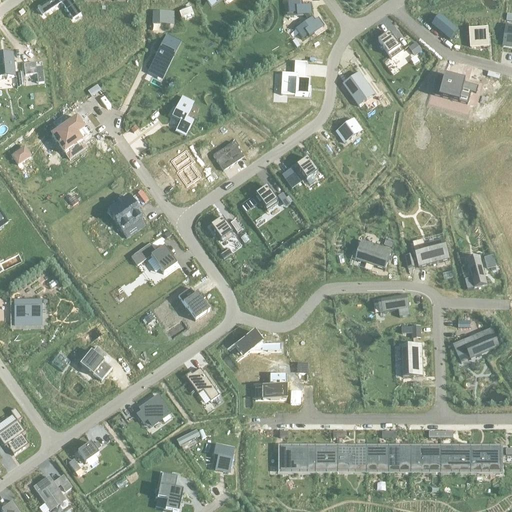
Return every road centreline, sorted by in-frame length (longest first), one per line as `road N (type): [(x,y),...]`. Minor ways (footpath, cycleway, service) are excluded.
road 1 (residential): [(356,31),(334,60),(326,105),(309,129),(173,218)]
road 2 (residential): [(435,302),(413,287),(330,289),(280,326),(229,317)]
road 3 (residential): [(229,317),(55,443)]
road 4 (residential): [(440,419),(250,420)]
road 5 (residential): [(393,6),(455,55),(511,69)]
